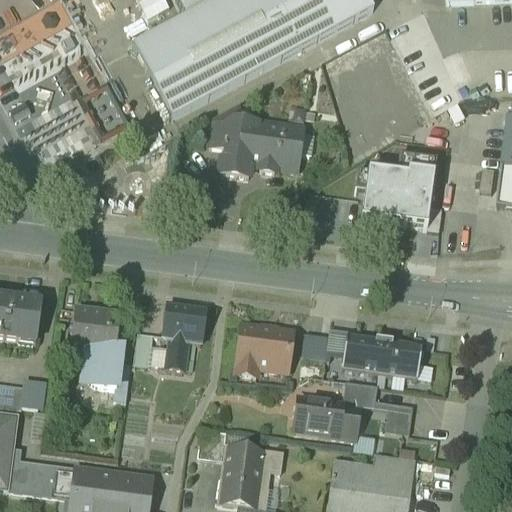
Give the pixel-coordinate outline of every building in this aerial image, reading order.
[(228,0),(187,22),(133,52),(171,123),(373,15),(364,0),(228,0)] [(175,0),(187,22),(228,0),(175,0)] [(511,111),(510,111),(497,212),(511,213),(511,111)] [(236,112),(212,124),(208,153),(222,155),(226,130),(234,126),(237,127),(237,113),(236,112)] [(456,122),(442,120),(440,130),(432,129),(429,146),(429,147),(449,150),(459,152),(464,123),(456,122)] [(234,126),(226,130),(222,155),(219,179),(248,183),(250,169),(241,168),(246,128),(237,127),(234,126)] [(302,136),(246,128),(241,168),(250,169),(260,171),(259,176),(274,178),(275,173),(296,176),(302,136)] [(429,146),(413,143),(410,160),(403,159),(398,191),(442,198),(449,150),(429,147),(429,146)] [(495,176),(483,175),(480,198),(492,199),(495,176)] [(0,304),(0,344),(35,349),(40,310),(0,304)] [(205,316),(167,311),(162,346),(168,347),(188,350),(200,351),(205,316)] [(118,321),(75,316),(70,353),(87,355),(114,358),(114,355),(118,321)] [(260,335),(242,333),(235,380),(255,383),(256,375),(286,379),(291,339),(275,337),(275,335),(260,333),(260,335)] [(152,342),(137,340),(133,370),(149,372),(152,342)] [(317,342),(304,341),(302,363),(324,366),(326,348),(316,347),(317,342)] [(345,341),(340,375),(378,381),(383,346),(345,341)] [(411,350),(383,346),(378,381),(416,386),(420,355),(411,350)] [(188,350),(168,347),(164,374),(184,377),(186,365),(188,350)] [(114,358),(87,355),(84,375),(84,380),(86,384),(88,387),(91,390),(94,393),(99,394),(115,396),(116,396),(119,372),(120,356),(114,355),(114,358)] [(192,366),(186,365),(184,377),(191,377),(192,366)] [(130,373),(119,372),(116,396),(115,396),(113,408),(125,409),(130,373)] [(377,393),(345,389),(343,405),(374,409),(377,393)] [(24,394),(0,390),(0,413),(18,416),(21,417),(24,394)] [(331,405),(313,403),(309,406),(298,404),(293,438),(319,442),(319,443),(353,448),(358,415),(342,413),(343,411),(335,409),(331,405)] [(412,414),(388,410),(384,439),(408,442),(412,414)] [(0,421),(17,424),(18,416),(0,413),(0,421)] [(0,421),(0,496),(7,498),(7,497),(71,506),(69,511),(121,511),(123,500),(96,497),(98,479),(11,468),(17,424),(0,421)] [(225,440),(200,437),(197,463),(221,466),(225,440)] [(242,456),(227,454),(221,496),(219,495),(216,511),(221,511),(237,511),(264,511),(269,479),(279,481),(282,460),(243,455),(242,456)] [(414,458),(400,456),(399,464),(412,466),(414,458)] [(372,473),(333,467),(326,511),(408,511),(415,467),(412,466),(399,464),(374,461),(372,473)] [(96,497),(123,500),(125,483),(98,479),(96,497)] [(147,511),(150,486),(125,483),(123,500),(121,511),(147,511)]
